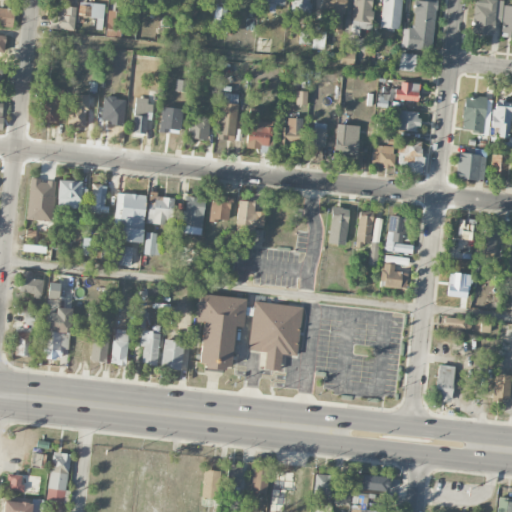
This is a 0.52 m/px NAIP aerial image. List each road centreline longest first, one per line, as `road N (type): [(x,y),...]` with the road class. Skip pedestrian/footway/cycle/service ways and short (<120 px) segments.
road 1 (residential): [(511,204),(0,148)]
road 2 (residential): [(511,320),(5,263)]
road 3 (residential): [(411,427),(459,0)]
road 4 (primary): [(0,397),(330,429)]
road 5 (residential): [(0,307),(33,0)]
road 6 (primary): [(330,429),(348,443),(452,455),(483,447)]
road 7 (primary): [(483,447),(455,432),(353,421),(330,429)]
